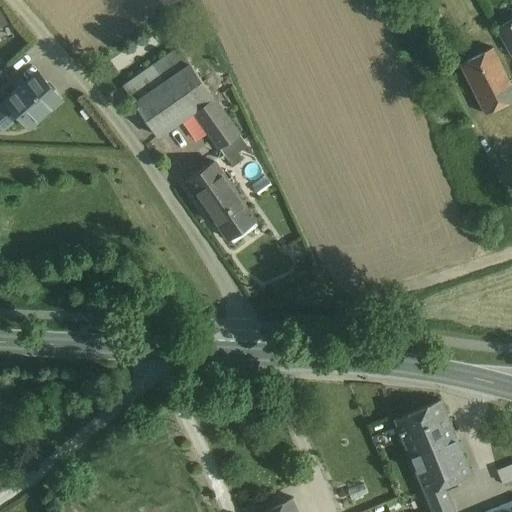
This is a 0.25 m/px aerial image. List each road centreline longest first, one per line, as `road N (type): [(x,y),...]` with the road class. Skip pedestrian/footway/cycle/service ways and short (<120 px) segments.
road 1 (residential): [(10,0),(116,123),(238,294),(252,353)]
road 2 (secondary): [(511,389),(252,353)]
road 3 (unclassified): [(169,346),(124,411),(0,504)]
road 4 (secondary): [(169,346),(0,342)]
